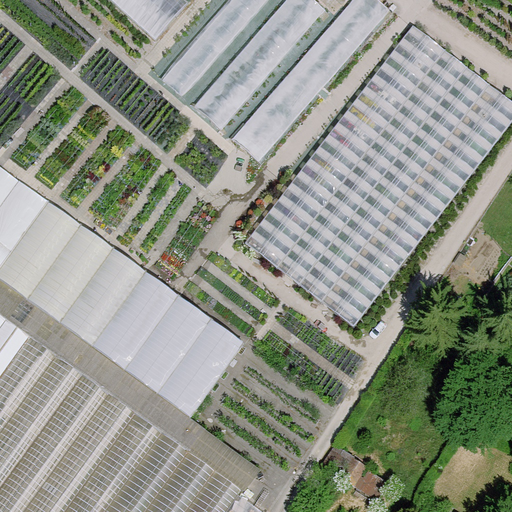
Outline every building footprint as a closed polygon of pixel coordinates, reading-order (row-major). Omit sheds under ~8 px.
[(189,4),(184,0),(110,0),(157,42),(189,4)] [(233,0),(164,77),(224,131),(333,12),(320,0),(233,0)] [(384,0),(351,0),(239,138),(267,161),(393,6),(384,0)] [(511,105),(414,29),(247,245),(355,329),(511,124),(511,105)] [(0,316),(83,377),(99,356),(0,285),(0,316)] [(0,511),(227,511),(242,492),(83,377),(0,316),(0,511)]
